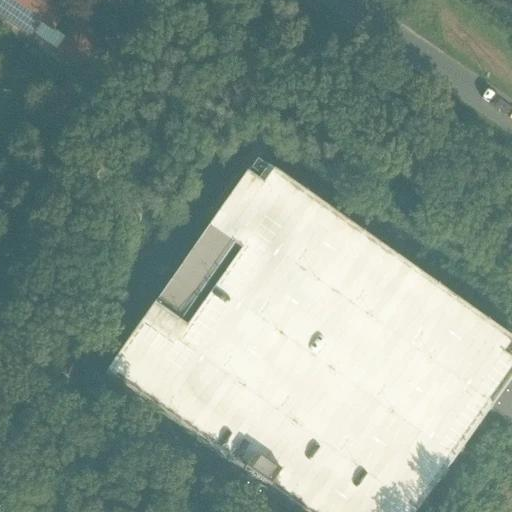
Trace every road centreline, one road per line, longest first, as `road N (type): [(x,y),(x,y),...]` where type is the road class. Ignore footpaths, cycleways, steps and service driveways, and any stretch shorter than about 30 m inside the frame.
road 1 (residential): [(154,0),(0,323)]
road 2 (unclassified): [(511,117),(342,0)]
